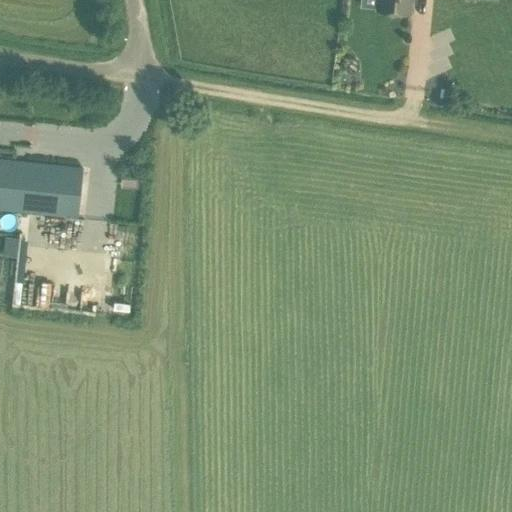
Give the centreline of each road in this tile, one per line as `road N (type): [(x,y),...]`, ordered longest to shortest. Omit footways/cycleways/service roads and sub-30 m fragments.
road 1 (unknown): [(124,75),(395,117)]
road 2 (unclassified): [(0,58),(124,75),(146,48),(139,0)]
